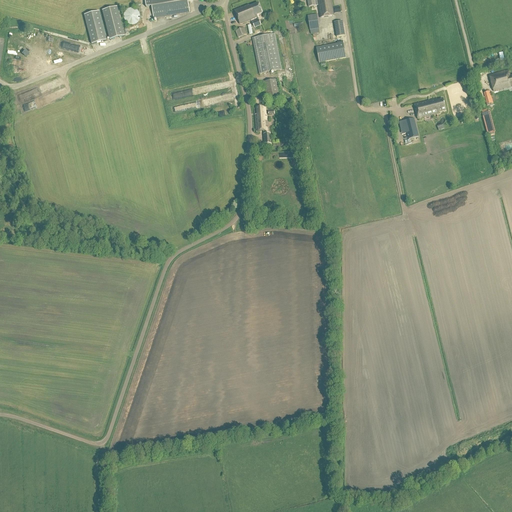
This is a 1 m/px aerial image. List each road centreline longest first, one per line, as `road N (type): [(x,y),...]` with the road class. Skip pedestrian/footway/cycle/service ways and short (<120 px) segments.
road 1 (unclassified): [(0,414),(104,442),(169,260),(238,214),(249,118),(227,0)]
road 2 (track): [(383,110),(407,221),(346,235)]
